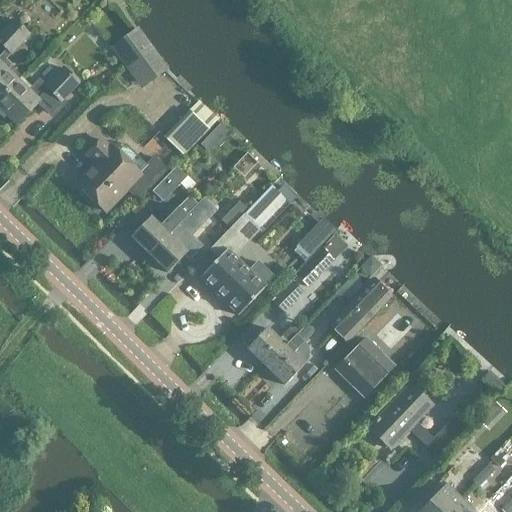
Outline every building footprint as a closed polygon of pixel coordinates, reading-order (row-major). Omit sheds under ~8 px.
[(10,65),(5,60),(29,36),(13,20),(0,33),(0,44),(6,50),(0,55),(0,98),(18,81),(6,70),(10,65)] [(166,70),(136,30),(115,45),(145,85),(166,70)] [(114,62),(106,53),(98,60),(107,69),(114,62)] [(0,111),(16,126),(49,91),(60,102),(78,84),(62,68),(44,87),(30,92),(18,81),(0,98),(0,111)] [(217,121),(198,103),(190,111),(209,129),(217,121)] [(183,156),(209,129),(190,111),(189,110),(163,137),(183,156)] [(137,200),(166,170),(154,159),(139,174),(111,147),(109,148),(100,140),(86,155),(95,163),(75,184),(104,212),(126,189),(137,200)] [(162,202),(186,178),(176,168),(152,192),(162,202)] [(149,255),(171,232),(182,221),(197,205),(188,197),(159,228),(149,218),(131,237),(149,255)] [(229,228),(241,215),(247,210),(239,202),(221,221),(229,228)] [(199,218),(204,212),(197,205),(182,221),(190,229),(200,219),(199,218)] [(258,231),(242,215),(234,223),(209,250),(218,259),(199,279),(238,316),(265,287),(263,285),(271,276),(256,262),(248,271),(234,257),(258,231)] [(198,259),(220,236),(210,226),(188,249),(198,259)] [(167,273),(186,253),(174,242),(177,239),(171,232),(149,255),(167,273)] [(347,343),(391,298),(373,280),(329,326),(347,343)] [(283,313),(303,293),(292,282),(272,302),(283,313)] [(265,367),(299,332),(292,325),(278,340),(266,329),(246,349),(265,367)] [(306,345),(304,342),(311,334),(312,334),(312,333),(313,332),(312,330),(312,329),(311,328),(310,328),(309,328),(307,328),(306,329),(304,327),(299,332),(265,367),(284,385),(304,365),(306,363),(307,361),(308,359),(308,357),(308,356),(308,354),(308,352),(308,351),(308,349),(307,347),(307,346),(306,345)] [(413,349),(392,329),(379,343),(400,363),(413,349)] [(363,398),(393,366),(365,339),(335,370),(363,398)] [(415,424),(431,406),(410,386),(368,429),(390,450),(409,430),(436,456),(461,430),(451,420),(432,440),(415,424)] [(483,414),(468,399),(462,405),(477,420),(483,414)] [(487,430),(505,412),(497,403),(479,421),(487,430)] [(478,488),(495,470),(489,464),(472,482),(478,488)] [(447,511),(460,499),(445,484),(418,511),(447,511)] [(473,511),(460,499),(447,511),(473,511)] [(502,511),(511,511),(511,499),(501,510),(502,511)]
